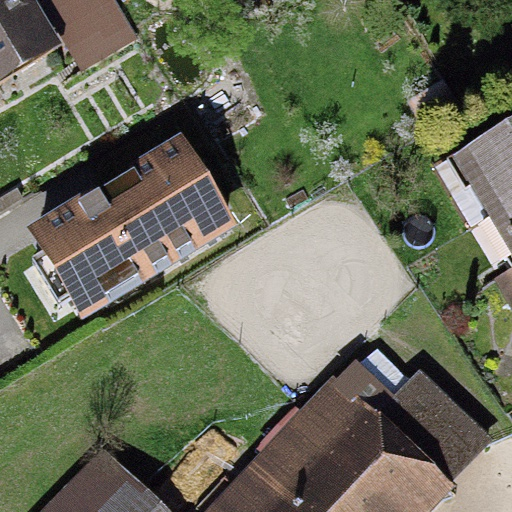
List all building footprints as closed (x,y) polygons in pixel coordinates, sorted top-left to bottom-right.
[(0,0),(0,83),(67,46),(40,0),(0,0)] [(40,0),(67,46),(83,74),(137,43),(112,0),(40,0)] [(511,129),(459,160),(511,250),(511,129)] [(177,153),(40,234),(88,315),(225,233),(177,153)] [(0,329),(0,419),(40,396),(0,329)] [(511,347),(480,367),(511,420),(511,347)] [(396,397),(355,360),(216,511),(433,511),(499,439),(421,369),(396,397)] [(168,511),(104,448),(40,511),(168,511)]
